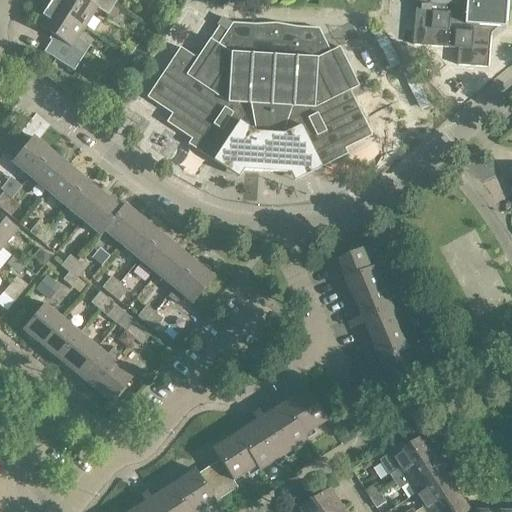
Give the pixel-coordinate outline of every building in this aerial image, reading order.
[(97,10),(107,17),(114,5),(105,0),(87,0),(86,3),(81,0),(51,0),(48,6),(84,29),(97,10)] [(422,0),(421,16),(416,16),(414,47),(459,50),(458,67),(489,69),(491,38),(486,38),(487,27),(505,28),(507,0),(422,0)] [(44,53),(72,71),(88,46),(78,39),(84,29),(48,6),(35,26),(53,38),(44,53)] [(394,62),(405,58),(392,22),(381,26),(394,62)] [(219,27),(191,68),(174,58),(147,99),(171,116),(166,124),(191,141),(188,146),(212,162),(237,179),(242,171),(290,175),(293,182),(347,156),(344,150),(371,137),(318,30),(294,29),(276,25),(259,26),(232,25),(227,33),(219,27)] [(419,81),(423,103),(434,101),(430,79),(419,81)] [(29,177),(50,151),(32,137),(11,163),(29,177)] [(29,177),(46,192),(68,166),(50,151),(29,177)] [(85,181),(68,166),(46,192),(64,206),(85,181)] [(85,181),(64,206),(82,221),(103,195),(85,181)] [(0,197),(0,208),(2,210),(11,199),(3,193),(0,197)] [(120,209),(103,195),(82,221),(99,236),(125,205),(124,204),(120,209)] [(11,199),(2,210),(10,217),(19,206),(11,199)] [(99,236),(100,237),(104,232),(121,246),(142,220),(125,205),(99,236)] [(0,246),(2,248),(16,231),(0,217),(0,246)] [(160,235),(142,220),(121,246),(138,260),(160,235)] [(30,233),(38,239),(47,229),(39,222),(30,233)] [(47,229),(38,239),(46,246),(55,236),(47,229)] [(160,235),(138,260),(156,275),(178,249),(160,235)] [(419,368),(411,348),(416,346),(381,264),(376,267),(367,247),(338,259),(362,317),(349,322),(352,328),(365,323),(381,360),(359,369),(367,389),(389,380),(390,380),(419,368)] [(40,249),(33,257),(44,266),(50,258),(40,249)] [(195,264),(178,249),(156,275),(173,290),(168,297),(195,264)] [(72,270),(78,262),(69,256),(60,267),(68,273),(72,270)] [(80,259),(78,262),(72,270),(80,276),(88,265),(80,259)] [(181,295),(191,304),(213,278),(195,264),(168,297),(175,303),(181,295)] [(72,270),(68,273),(63,281),(71,287),(80,276),(72,270)] [(16,277),(10,285),(21,294),(27,286),(16,277)] [(102,288),(110,294),(119,283),(111,277),(102,288)] [(119,283),(110,294),(118,301),(127,290),(119,283)] [(21,294),(10,285),(3,293),(14,302),(21,294)] [(91,303),(99,310),(108,299),(100,293),(91,303)] [(108,299),(99,310),(107,317),(116,306),(108,299)] [(39,345),(61,319),(43,304),(22,330),(39,345)] [(144,324),(153,313),(145,306),(136,317),(144,324)] [(161,319),(153,313),(144,324),(152,330),(161,319)] [(39,345),(57,359),(79,333),(61,319),(39,345)] [(134,339),(143,328),(135,322),(126,332),(134,339)] [(79,334),(79,333),(57,359),(75,374),(96,348),(86,339),(90,334),(84,328),(79,334)] [(151,335),(143,328),(134,339),(142,346),(151,335)] [(75,374),(93,389),(114,363),(120,356),(112,349),(107,356),(96,348),(75,374)] [(114,363),(93,389),(111,403),(132,377),(114,363)] [(199,511),(237,488),(232,481),(255,467),(258,472),(306,440),(303,436),(326,421),(305,388),(293,396),(292,395),(290,396),(291,397),(261,416),(257,410),(251,414),(255,420),(225,440),(225,439),(223,440),(224,441),(211,449),(218,461),(197,475),(194,470),(181,478),(180,477),(179,477),(180,479),(149,498),(145,492),(139,496),(143,502),(127,511),(199,511)] [(346,435),(333,443),(338,453),(352,445),(346,435)] [(391,476),(395,481),(435,455),(423,437),(393,456),(391,454),(380,461),(390,477),(391,476)] [(447,474),(435,455),(395,481),(400,489),(409,484),(416,494),(447,474)] [(417,511),(427,511),(459,492),(447,474),(416,494),(425,508),(417,511)] [(364,489),(370,498),(380,492),(374,483),(364,489)] [(301,510),(302,511),(338,511),(343,509),(331,490),(301,510)] [(370,498),(375,507),(386,501),(380,492),(370,498)] [(469,511),(471,511),(459,492),(427,511),(469,511)]
